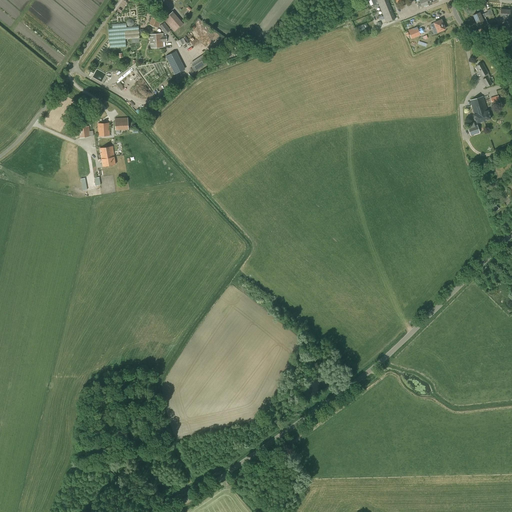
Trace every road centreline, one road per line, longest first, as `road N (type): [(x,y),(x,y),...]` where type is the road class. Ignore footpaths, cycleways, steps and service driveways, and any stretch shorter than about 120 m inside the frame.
road 1 (unclassified): [(158,511),(228,478),(344,392),(511,234)]
road 2 (unclassified): [(0,158),(28,131),(118,0)]
